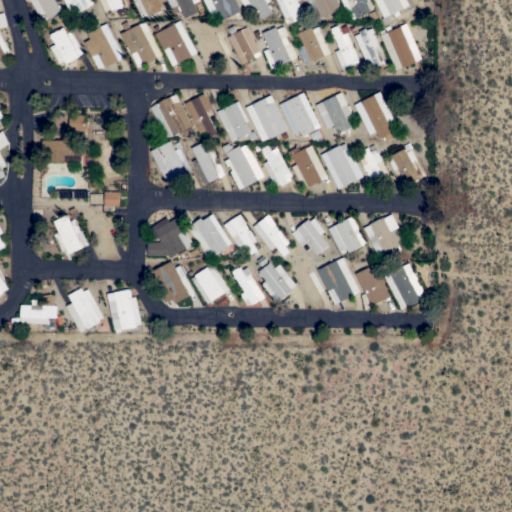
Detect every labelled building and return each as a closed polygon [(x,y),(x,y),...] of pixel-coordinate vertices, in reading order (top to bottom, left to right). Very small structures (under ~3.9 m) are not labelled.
[(54,0),(57,5),(58,4),(60,8),(59,8),(60,10),(42,21),(29,0),(54,0)] [(91,0),(93,3),(71,15),(63,0),(91,0)] [(98,0),(120,0),(121,1),(120,1),(122,5),(111,10),(110,8),(104,11),(98,0)] [(163,0),(165,4),(159,7),(160,9),(147,16),(146,14),(141,17),(132,0),(163,0)] [(199,0),(193,3),(197,11),(184,17),(180,10),(174,14),(167,0),(199,0)] [(235,0),(240,11),(221,20),(217,12),(215,12),(216,14),(211,17),(203,0),(235,0)] [(271,0),(266,2),(267,5),(269,4),(271,8),(269,9),(271,12),(259,20),(249,4),(244,7),(240,0),(271,0)] [(297,0),(304,15),(288,23),(288,22),(286,23),(284,19),(275,0),(297,0)] [(336,0),(340,8),(321,17),(321,16),(315,19),(306,0),(336,0)] [(364,0),(369,11),(350,20),(340,0),(364,0)] [(406,0),(408,4),(387,15),(389,18),(384,21),(374,0),(406,0)] [(124,31),(121,23),(126,20),(130,28),(139,23),(145,22),(162,54),(137,67),(120,33),(124,31)] [(196,52),(171,65),(163,49),(154,33),(155,33),(152,27),(158,24),(160,30),(179,20),(196,52)] [(123,57),(104,67),(97,67),(83,42),(89,39),(84,28),(87,26),(89,31),(96,27),(94,24),(97,22),(99,26),(106,23),(123,57)] [(421,58),(395,69),(379,35),(380,34),(379,31),(383,29),(385,32),(406,23),(421,58)] [(231,53),(208,65),(198,47),(203,44),(196,31),(209,24),(217,40),(222,37),(231,53)] [(359,61),(342,68),(334,51),(339,49),(330,28),(336,25),(341,35),(342,34),(339,27),(345,24),(348,31),(346,32),(359,61)] [(227,28),(233,25),(236,32),(246,27),(260,54),(241,64),(227,36),(230,35),(227,28)] [(287,36),(285,36),(288,42),(290,41),(296,57),(270,68),(263,50),(268,48),(261,32),(275,26),(276,29),(283,26),(287,36)] [(329,52),(304,63),(297,47),(303,45),(297,32),(310,26),(311,29),(318,26),(329,52)] [(78,55),(79,56),(66,63),(64,60),(59,62),(50,46),(55,44),(52,38),(51,39),(49,35),(50,35),(49,34),(63,27),(66,33),(67,33),(65,30),(69,27),(83,52),(78,55)] [(386,61),(368,69),(354,35),(359,33),(358,31),(365,28),(366,30),(372,27),(386,61)] [(0,34),(9,51),(0,56),(0,34)] [(379,91),(393,119),(388,122),(392,129),(390,129),(394,136),(387,139),(384,135),(378,138),(376,133),(375,133),(374,131),(368,134),(353,104),(379,91)] [(303,92),(319,127),(306,133),(307,135),(304,136),(303,135),(302,135),(299,130),(292,133),(279,104),(303,92)] [(340,92),(350,112),(345,115),(350,127),(338,133),(334,124),(332,125),(334,130),(329,132),(327,127),(326,128),(315,105),(340,92)] [(184,103),(203,93),(211,108),(205,111),(216,133),(208,137),(205,130),(199,133),(184,103)] [(176,94),(192,126),(172,135),(165,137),(150,107),(176,94)] [(270,95),(286,130),(268,139),(267,138),(261,141),(245,107),(270,95)] [(238,100),(248,121),(245,122),(250,132),(253,130),(256,137),(250,140),(247,134),(244,136),(243,135),(231,141),(216,111),(238,100)] [(83,114),(83,131),(77,131),(77,132),(73,132),(73,130),(68,130),(69,114),(83,114)] [(80,139),(80,155),(64,155),(64,161),(50,161),(50,154),(41,154),(41,140),(80,139)] [(169,141),(174,150),(176,149),(174,143),(178,141),(181,147),(180,147),(193,174),(175,184),(173,179),(166,182),(150,151),(169,141)] [(196,159),(191,147),(202,142),(204,146),(210,144),(216,157),(213,158),(216,164),(219,163),(224,174),(208,182),(207,181),(203,183),(192,161),(196,159)] [(239,189),(229,171),(231,170),(229,165),(227,166),(224,161),(229,158),(226,153),(225,154),(224,152),(223,152),(221,148),(222,147),(221,146),(228,143),(229,145),(231,144),(233,148),(239,145),(240,147),(246,144),(263,175),(239,189)] [(362,176),(337,188),(320,154),(339,145),(344,143),(346,147),(348,146),(362,176)] [(266,161),(266,160),(267,160),(265,157),(264,157),(261,151),(262,150),(261,148),(267,145),(270,150),(276,147),(293,178),(280,185),(279,183),(274,186),(262,163),(266,161)] [(327,176),(302,189),(291,166),(296,164),(291,154),(289,155),(287,151),(296,147),(298,151),(304,147),(305,148),(311,145),(327,176)] [(391,179),(374,188),(369,178),(370,178),(369,175),(367,176),(366,173),(367,172),(366,170),(365,171),(356,153),(367,147),(370,152),(376,149),(391,179)] [(390,155),(403,148),(405,152),(412,149),(425,175),(401,187),(386,157),(390,155)] [(57,190),(87,190),(87,198),(57,198),(57,190)] [(118,191),(118,205),(103,205),(103,191),(118,191)] [(58,232),(53,221),(67,214),(70,220),(72,219),(70,214),(71,214),(69,209),(74,207),(76,211),(77,211),(79,216),(75,218),(81,231),(82,230),(88,244),(68,253),(66,249),(61,251),(53,234),(58,232)] [(121,249),(116,251),(116,252),(109,255),(109,253),(104,255),(89,221),(94,219),(93,217),(104,212),(111,223),(121,249)] [(231,243),(227,245),(228,247),(214,255),(211,251),(209,253),(210,255),(207,257),(187,226),(196,221),(195,220),(200,217),(202,220),(212,213),(231,243)] [(363,228),(369,224),(382,217),(383,217),(391,213),(398,227),(396,228),(397,230),(400,236),(399,236),(403,242),(398,245),(400,249),(399,249),(400,251),(387,258),(386,257),(385,257),(383,253),(377,256),(363,228)] [(239,214),(246,223),(245,224),(249,230),(250,230),(256,240),(252,243),(258,252),(254,255),(252,252),(250,254),(245,246),(239,249),(223,224),(239,214)] [(268,214),(275,224),(274,224),(278,230),(279,230),(288,242),(284,245),(288,251),(282,255),(275,246),(274,247),(277,250),(272,253),(269,250),(270,250),(252,226),(268,214)] [(352,215),(366,243),(348,252),(346,248),(344,249),(345,251),(341,254),(328,228),(352,215)] [(185,248),(170,257),(169,254),(147,255),(146,242),(161,242),(158,237),(156,238),(149,227),(167,217),(169,221),(177,216),(192,243),(185,247),(185,248)] [(296,229),(296,228),(308,219),(309,221),(314,218),(324,231),(320,234),(328,245),(316,254),(307,242),(301,246),(291,232),(296,229)] [(334,304),(324,284),(316,270),(336,260),(342,257),(345,263),(359,291),(334,304)] [(189,297),(188,295),(174,303),(172,299),(165,302),(150,271),(171,261),(174,268),(181,264),(196,294),(194,295),(189,297)] [(190,278),(194,276),(194,275),(206,266),(205,264),(210,261),(228,288),(206,303),(190,278)] [(295,285),(290,289),(291,290),(290,291),(291,292),(282,299),(281,298),(279,299),(278,298),(274,301),(261,284),(265,280),(262,276),(261,277),(258,273),(259,272),(258,271),(270,262),(274,267),(279,264),(295,285)] [(425,296),(400,309),(383,275),(408,262),(425,296)] [(324,290),(318,293),(320,298),(318,299),(319,300),(316,302),(316,301),(314,302),(313,301),(310,303),(304,294),(305,294),(301,287),(298,282),(302,280),(295,267),(302,264),(307,273),(313,270),(324,290)] [(233,270),(232,269),(235,267),(235,268),(237,267),(238,268),(240,266),(242,270),(247,267),(251,272),(249,273),(264,297),(251,304),(246,305),(243,300),(244,299),(240,294),(244,292),(240,286),(239,286),(237,284),(238,283),(235,278),(234,279),(233,276),(234,276),(231,271),(233,270)] [(355,273),(368,267),(373,277),(379,274),(390,296),(371,306),(355,273)] [(0,272),(8,287),(2,290),(3,292),(2,292),(2,293),(0,294),(0,272)] [(102,317),(98,320),(99,321),(86,328),(85,326),(83,327),(84,329),(79,332),(65,306),(71,302),(67,295),(80,288),(82,291),(87,288),(102,317)] [(127,289),(128,290),(129,289),(131,297),(134,297),(140,323),(135,324),(135,326),(134,326),(134,327),(129,328),(129,327),(120,329),(120,328),(119,328),(120,331),(115,332),(114,329),(113,330),(106,294),(127,289)] [(23,322),(20,322),(20,316),(20,304),(31,305),(31,304),(31,299),(38,299),(38,304),(43,304),(43,295),(55,295),(54,305),(56,305),(56,310),(57,310),(57,314),(56,314),(56,317),(56,315),(61,315),(60,320),(61,320),(61,326),(57,326),(57,320),(54,320),(54,328),(45,328),(46,323),(23,322)]
